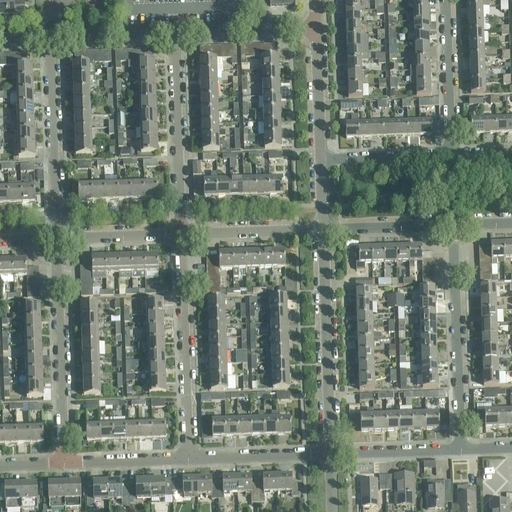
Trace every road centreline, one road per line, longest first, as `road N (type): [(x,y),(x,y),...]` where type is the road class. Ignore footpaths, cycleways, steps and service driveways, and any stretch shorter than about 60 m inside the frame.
road 1 (residential): [(330,455),(322,229)]
road 2 (residential): [(63,462),(55,238)]
road 3 (residential): [(187,458),(180,234)]
road 4 (residential): [(462,448),(454,225)]
road 5 (residential): [(180,234),(173,33)]
road 6 (residential): [(55,238),(47,38)]
road 7 (residential): [(451,154),(445,0)]
road 8 (residential): [(187,458),(330,455)]
road 9 (residential): [(180,234),(322,229)]
road 10 (residential): [(320,159),(315,26)]
road 11 (residential): [(330,455),(462,448)]
road 12 (residential): [(322,229),(454,225)]
road 13 (residential): [(320,159),(451,154)]
road 14 (residential): [(47,38),(173,33)]
road 15 (residential): [(55,238),(180,234)]
road 16 (residential): [(187,458),(63,462)]
